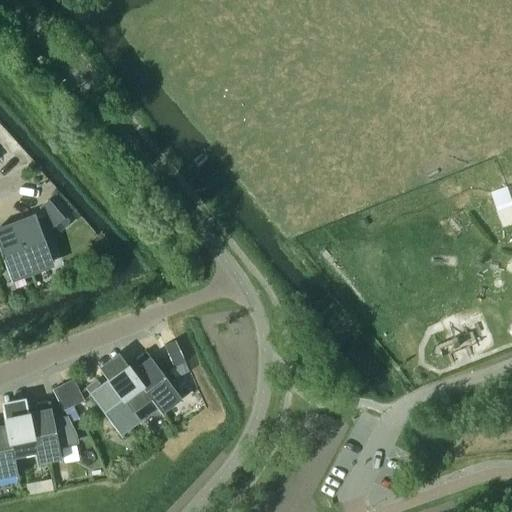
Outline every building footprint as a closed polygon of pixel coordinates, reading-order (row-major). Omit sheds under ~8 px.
[(48,200),(39,207),(46,214),(55,225),(64,218),(48,200)] [(34,214),(13,222),(16,230),(32,273),(53,265),(43,236),(55,225),(46,214),(36,218),(34,214)] [(13,222),(0,226),(0,250),(11,280),(32,273),(16,230),(13,222)] [(460,368),(472,358),(454,337),(442,346),(460,368)] [(172,339),(161,344),(171,365),(182,360),(172,339)] [(146,351),(134,360),(144,372),(137,377),(136,378),(151,398),(151,399),(161,413),(181,398),(146,351)] [(117,352),(98,366),(106,378),(113,386),(133,412),(134,412),(151,399),(151,398),(136,378),(137,377),(126,363),(117,352)] [(73,378),(63,384),(73,405),(84,400),(73,378)] [(96,379),(85,387),(120,434),(140,420),(134,412),(133,412),(113,386),(106,392),(96,379)] [(73,405),(63,384),(52,389),(63,410),(73,405)] [(25,397),(1,402),(3,415),(7,433),(8,433),(13,457),(14,457),(35,453),(29,421),(30,421),(27,410),(25,397)] [(30,421),(29,421),(35,453),(37,463),(61,459),(58,444),(77,440),(76,435),(68,418),(53,421),(49,401),(35,404),(39,419),(30,421)] [(0,478),(17,475),(14,457),(13,457),(8,433),(7,433),(0,434),(0,478)] [(42,492),(53,490),(51,478),(39,480),(42,492)]
